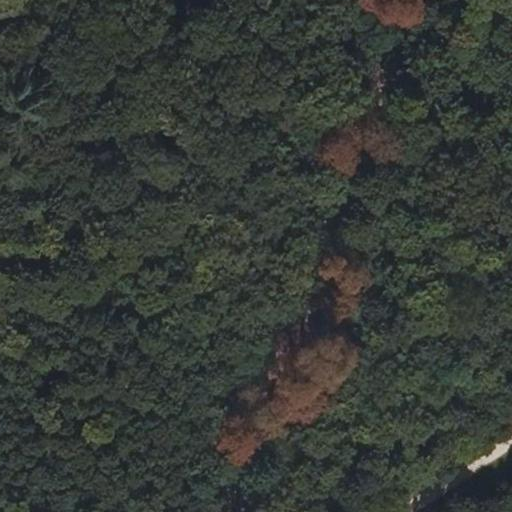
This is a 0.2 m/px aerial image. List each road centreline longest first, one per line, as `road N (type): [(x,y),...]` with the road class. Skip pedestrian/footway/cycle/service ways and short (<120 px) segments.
road 1 (unknown): [(400,0),(225,511)]
road 2 (track): [(511,438),(405,511)]
